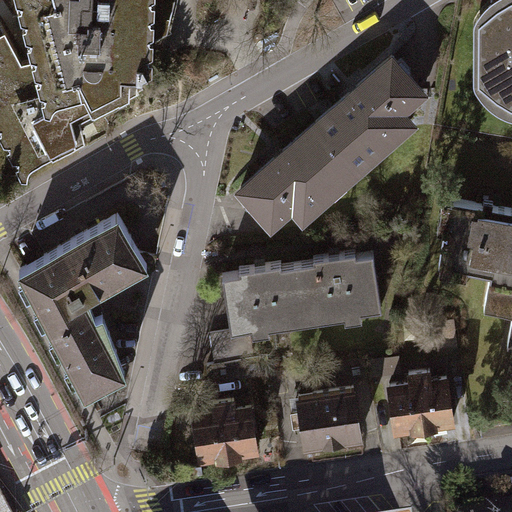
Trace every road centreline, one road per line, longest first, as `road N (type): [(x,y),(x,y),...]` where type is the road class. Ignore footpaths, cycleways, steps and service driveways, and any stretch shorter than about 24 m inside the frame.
road 1 (residential): [(169,511),(511,451)]
road 2 (residential): [(143,444),(216,114)]
road 3 (residential): [(0,223),(132,148),(216,114)]
road 4 (residential): [(216,114),(415,0)]
road 5 (primary): [(0,357),(81,511)]
